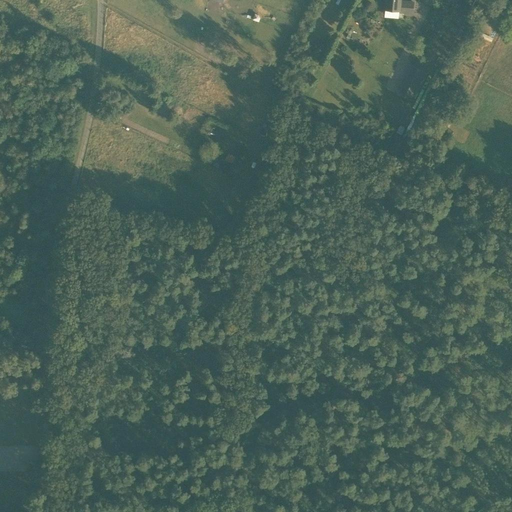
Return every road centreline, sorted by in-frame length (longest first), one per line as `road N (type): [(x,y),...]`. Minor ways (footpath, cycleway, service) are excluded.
road 1 (track): [(437,511),(453,408),(278,438),(88,511)]
road 2 (unclassified): [(44,461),(46,328),(92,98),(100,0)]
road 3 (track): [(511,227),(481,260),(453,408)]
